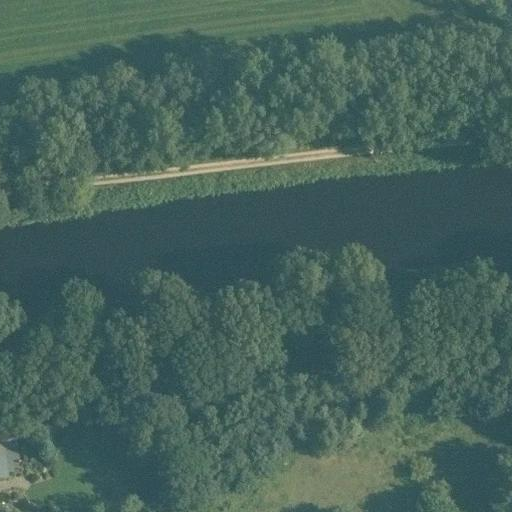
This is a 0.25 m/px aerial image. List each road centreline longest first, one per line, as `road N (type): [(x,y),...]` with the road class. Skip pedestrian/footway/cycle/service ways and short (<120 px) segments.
road 1 (unclassified): [(511,287),(345,303),(0,362)]
road 2 (track): [(511,130),(199,156),(0,186)]
